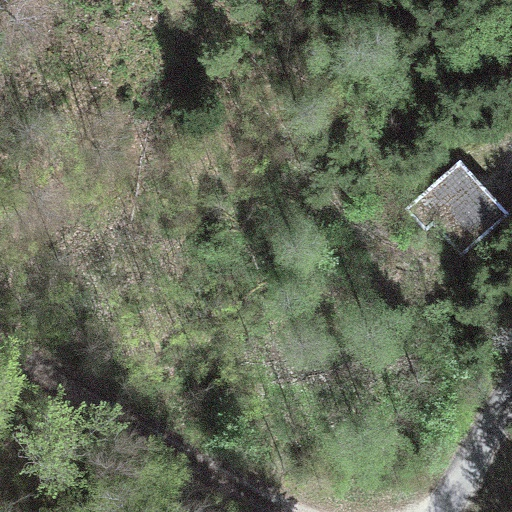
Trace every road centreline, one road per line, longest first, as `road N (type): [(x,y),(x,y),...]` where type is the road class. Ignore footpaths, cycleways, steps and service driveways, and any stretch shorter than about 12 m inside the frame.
road 1 (track): [(283,511),(0,345)]
road 2 (unclassified): [(511,393),(443,511)]
